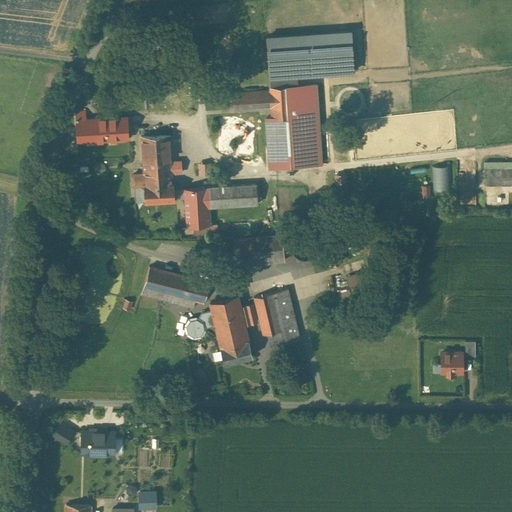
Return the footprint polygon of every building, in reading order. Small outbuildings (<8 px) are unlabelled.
[(354,28),(268,32),(270,79),(296,78),(296,73),(356,71),(354,28)] [(317,89),(236,90),(236,112),(269,111),(270,166),(319,166),(317,89)] [(130,156),(127,115),(86,118),(85,110),(75,111),(77,140),(95,140),(97,158),(130,156)] [(168,134),(141,136),(143,172),(133,173),(132,175),(132,184),(134,185),(144,184),(145,200),(175,199),(173,181),(172,182),(171,172),(181,172),(181,161),(170,161),(168,134)] [(100,161),(96,162),(93,165),(94,170),(98,172),(102,172),(105,168),(104,164),(100,161)] [(511,189),(511,162),(473,162),(473,189),(511,189)] [(209,163),(199,163),(200,173),(209,172),(209,163)] [(452,189),(451,163),(432,164),(434,190),(452,189)] [(257,202),(257,183),(185,188),(187,224),(194,224),(195,232),(216,231),(216,223),(209,224),(208,206),(257,202)] [(430,195),(430,184),(419,183),(419,195),(430,195)] [(291,247),(296,256),(305,259),(314,256),(319,247),(318,237),(310,231),(300,231),(293,237),(291,247)] [(281,233),(230,239),(234,266),(284,260),(281,233)] [(321,238),(327,262),(342,257),(335,234),(321,238)] [(198,277),(138,264),(132,290),(192,303),(198,277)] [(220,346),(248,339),(245,325),(261,322),(265,347),(300,340),(289,288),(253,295),(255,300),(242,303),(238,295),(211,301),(212,308),(199,315),(188,317),(184,324),(191,335),(204,334),(207,326),(215,325),(220,346)] [(122,306),(131,308),(132,299),(124,297),(122,306)] [(251,357),(248,339),(220,346),(224,362),(251,357)] [(475,339),(465,339),(465,354),(475,354),(475,339)] [(463,349),(440,348),(439,372),(462,373),(463,349)] [(64,441),(73,427),(55,417),(47,431),(64,441)] [(76,451),(122,452),(122,434),(114,434),(115,428),(77,427),(76,451)] [(106,487),(105,454),(77,454),(77,487),(106,487)] [(140,509),(162,508),(162,500),(165,500),(165,488),(139,489),(140,509)]
